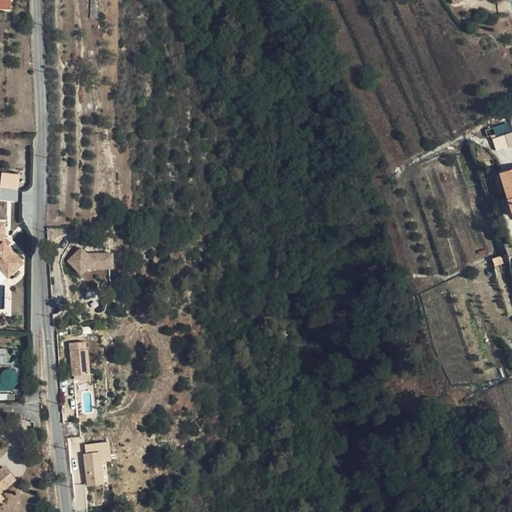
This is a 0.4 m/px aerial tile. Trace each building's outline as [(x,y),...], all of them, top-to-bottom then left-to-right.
[(10,0),(0,0),(0,8),(10,9),(10,0)] [(496,136),(511,131),(511,127),(510,122),(493,127),(496,136)] [(501,174),(511,209),(511,170),(501,174)] [(1,172),(0,181),(0,188),(18,189),(19,173),(1,172)] [(71,255),(78,262),(116,262),(116,247),(97,247),(97,248),(91,248),(84,241),(71,255)] [(0,274),(1,276),(16,262),(0,243),(0,274)] [(90,340),(75,340),(76,373),(93,373),(92,347),(90,347),(90,340)] [(4,372),(2,374),(2,376),(1,378),(2,381),(3,383),(4,384),(6,386),(8,387),(10,387),(13,387),(15,386),(16,384),(18,382),(18,380),(19,378),(18,376),(17,373),(16,372),(14,371),(12,370),(9,369),(7,370),(5,371),(4,372)] [(93,373),(76,373),(77,382),(93,381),(93,373)] [(89,456),(86,456),(90,488),(107,486),(105,464),(114,463),(111,444),(88,447),(89,456)] [(3,467),(0,470),(0,492),(15,480),(3,467)]
